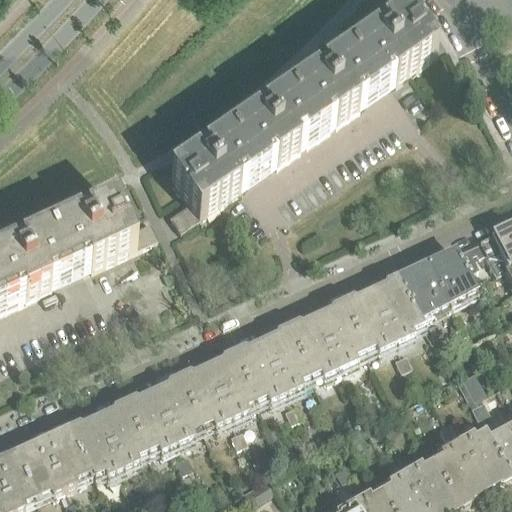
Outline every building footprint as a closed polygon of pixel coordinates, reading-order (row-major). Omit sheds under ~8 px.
[(437,64),(425,48),(429,45),(423,38),(420,40),(408,23),(396,31),(412,54),(424,73),(437,64)] [(424,73),(412,54),(396,31),(383,41),(378,33),(368,40),(375,49),(369,54),(367,52),(349,64),(359,81),(371,99),(384,90),(387,94),(384,96),(384,97),(393,91),(395,93),(424,73)] [(357,115),(366,109),(365,108),(363,110),(360,107),(371,99),(359,81),(349,64),(330,77),(332,79),(325,84),(319,74),(309,81),(314,88),(289,105),(318,146),(329,138),(327,136),(334,131),(336,134),(359,118),(357,115)] [(306,154),(318,146),(289,105),(264,122),(259,115),(250,122),(256,131),(250,135),(248,133),(230,146),(254,180),(265,172),(268,175),(265,177),(266,178),(275,172),(276,175),(300,159),(298,156),(304,152),(306,154)] [(239,197),(248,191),(247,190),(244,192),(242,188),(254,180),(230,146),(211,159),(213,161),(207,165),(202,158),(200,156),(191,162),(196,170),(170,187),(189,214),(199,228),(201,232),(206,228),(203,225),(241,200),(239,197)] [(157,248),(150,232),(129,242),(116,213),(88,225),(84,217),(74,222),(78,233),(71,236),(70,234),(50,243),(67,281),(80,274),(82,278),(79,280),(80,281),(89,277),(91,279),(157,248)] [(199,228),(189,214),(170,227),(180,241),(199,228)] [(501,265),(511,258),(511,236),(511,237),(455,263),(473,296),(476,294),(477,292),(472,282),(469,282),(479,276),(472,263),(476,261),(478,266),(485,262),(488,267),(491,266),(494,273),(502,268),(501,265)] [(54,287),(67,281),(50,243),(29,252),(31,255),(24,258),(19,248),(13,250),(8,252),(12,260),(0,266),(0,306),(5,319),(18,313),(17,310),(24,307),(25,309),(51,297),(50,295),(59,290),(59,289),(56,291),(54,287)] [(509,280),(511,278),(511,258),(501,265),(502,268),(509,280)] [(477,303),(473,296),(455,263),(401,288),(421,332),(439,323),(443,330),(447,328),(453,338),(458,336),(449,318),(477,303)] [(424,338),(421,332),(401,288),(387,294),(385,298),(371,305),(356,311),(352,310),(342,315),(343,319),(365,365),(376,360),(378,364),(415,348),(412,343),(424,338)] [(365,365),(343,319),(342,315),(333,319),(332,323),(301,337),(298,335),(288,340),(311,390),(322,385),(324,390),(343,381),(358,374),(356,369),(365,365)] [(311,390),(288,340),(278,344),(277,348),(262,355),(247,362),(243,361),(234,365),(256,415),(267,410),(269,415),(303,399),(301,394),(311,390)] [(412,375),(406,362),(400,365),(407,378),(412,375)] [(256,415),(234,365),(224,370),(223,373),(192,387),(189,386),(179,390),(202,440),(212,435),(214,440),(249,424),(247,420),(256,415)] [(407,378),(400,365),(395,368),(401,380),(407,378)] [(486,402),(474,381),(457,390),(469,412),(486,402)] [(450,389),(446,382),(437,387),(441,394),(450,389)] [(356,401),(350,388),(345,391),(351,404),(356,401)] [(202,440),(179,390),(170,395),(168,398),(153,405),(138,412),(135,411),(125,415),(148,465),(158,460),(160,465),(195,449),(192,444),(202,440)] [(351,404),(345,391),(339,393),(345,406),(351,404)] [(381,426),(371,408),(356,415),(366,433),(381,426)] [(511,429),(509,424),(495,431),(484,409),(471,416),(485,442),(511,488),(511,429)] [(302,426),(296,413),(291,416),(296,428),(302,426)] [(148,465),(125,415),(115,420),(114,423),(98,431),(82,438),(79,437),(72,440),(95,489),(105,485),(107,490),(140,475),(138,470),(148,465)] [(296,428),(291,416),(285,418),(291,431),(296,428)] [(457,442),(450,430),(445,433),(452,445),(457,442)] [(452,445),(445,433),(439,436),(446,448),(452,445)] [(248,451),(242,439),(236,441),(242,454),(248,451)] [(95,489),(72,440),(15,466),(36,511),(50,505),(52,508),(76,497),(75,493),(92,486),(94,490),(95,489)] [(242,454),(236,441),(231,444),(237,456),(242,454)] [(511,489),(511,488),(485,442),(475,448),(472,444),(439,463),(441,467),(433,472),(456,511),(469,511),(470,511),(485,503),(499,494),(502,495),(511,489)] [(306,466),(302,458),(294,462),(298,470),(306,466)] [(193,476),(187,464),(182,466),(187,479),(193,476)] [(34,511),(36,511),(15,466),(0,473),(0,511),(34,511)] [(187,479),(182,466),(176,469),(182,482),(187,479)] [(456,511),(433,472),(423,477),(421,474),(387,493),(389,497),(379,502),(384,511),(456,511)] [(139,501),(133,488),(128,491),(134,504),(139,501)] [(248,511),(255,511),(274,500),(267,489),(243,503),(248,511)] [(353,502),(346,490),(341,493),(348,505),(353,502)] [(134,504),(128,491),(122,494),(128,506),(134,504)] [(243,499),(239,493),(231,498),(234,504),(243,499)] [(348,505),(341,493),(335,496),(343,508),(348,505)] [(210,511),(213,511),(209,501),(200,504),(203,511),(210,511)] [(384,511),(379,502),(371,507),(369,504),(354,511),(384,511)]
